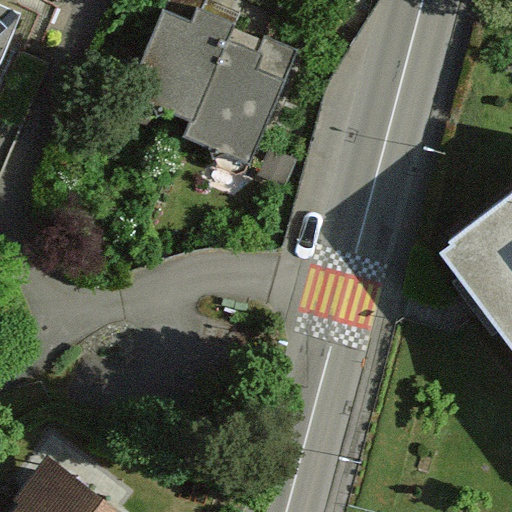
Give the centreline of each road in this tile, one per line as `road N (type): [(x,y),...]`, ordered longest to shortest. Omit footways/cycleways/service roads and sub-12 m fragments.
road 1 (secondary): [(424,0),(287,511)]
road 2 (unknown): [(62,329),(37,254),(23,166),(89,0)]
road 3 (unknown): [(347,295),(298,267),(259,264),(144,292),(62,329)]
